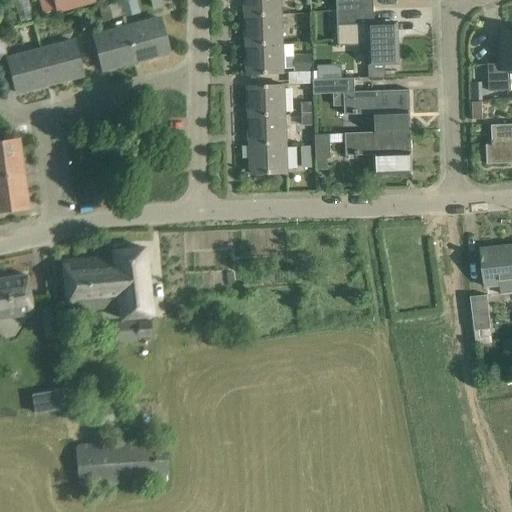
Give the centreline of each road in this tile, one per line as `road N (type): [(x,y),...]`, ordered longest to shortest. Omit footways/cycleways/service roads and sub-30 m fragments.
road 1 (track): [(452,203),(477,463),(492,511)]
road 2 (residential): [(62,233),(42,106),(204,74)]
road 3 (unclassified): [(452,203),(200,209)]
road 4 (residential): [(474,0),(448,9),(452,203)]
road 5 (unclassified): [(200,209),(62,233)]
road 6 (residential): [(200,209),(204,74)]
